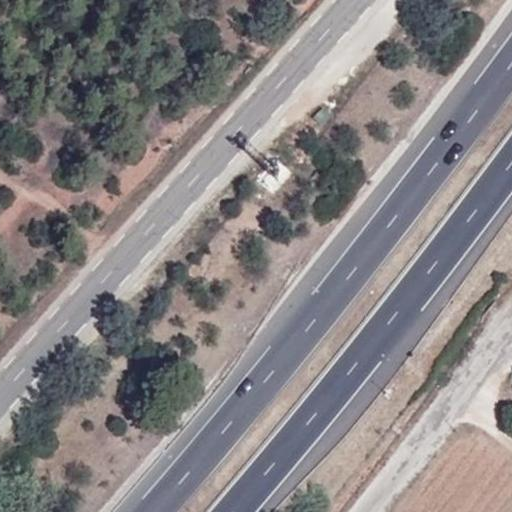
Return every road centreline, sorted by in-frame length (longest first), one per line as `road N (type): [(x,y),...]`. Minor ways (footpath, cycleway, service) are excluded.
road 1 (motorway): [(511,61),(303,333),(152,511)]
road 2 (secondary): [(347,0),(0,392)]
road 3 (motorway): [(233,511),(511,173)]
road 4 (unclassified): [(511,319),(357,511)]
